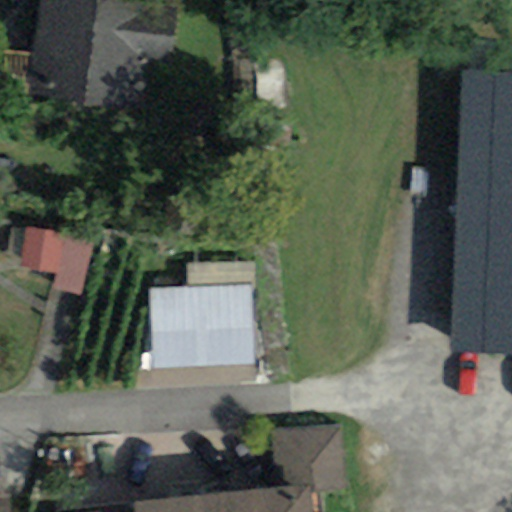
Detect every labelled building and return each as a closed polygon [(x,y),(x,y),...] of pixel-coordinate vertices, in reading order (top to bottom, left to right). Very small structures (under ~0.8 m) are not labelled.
[(176,5),(146,0),(40,0),(26,93),(140,110),(148,56),(168,59),(176,5)] [(511,62),(466,61),(456,344),(511,346),(511,62)] [(97,234),(26,217),(18,253),(55,261),(52,275),(70,279),(85,282),(97,234)] [(258,274),(157,275),(158,377),(260,376),(258,274)] [(320,511),(319,482),(146,488),(146,511),(320,511)] [(0,484),(0,511),(19,511),(19,485),(0,484)]
